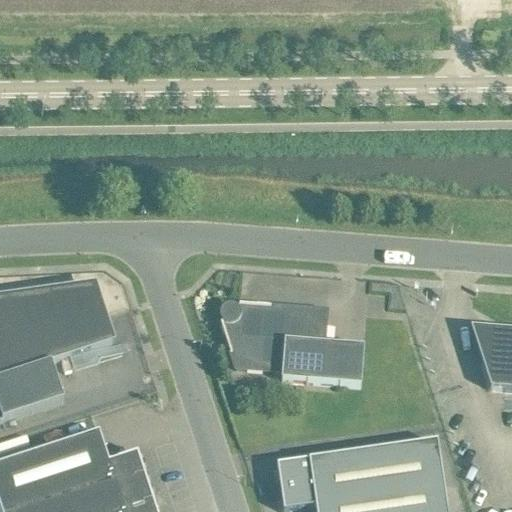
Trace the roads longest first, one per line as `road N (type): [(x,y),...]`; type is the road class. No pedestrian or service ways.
road 1 (primary): [(0,95),(511,90)]
road 2 (unclassified): [(152,235),(511,265)]
road 3 (unclassified): [(233,511),(165,301),(152,235)]
road 4 (unclassified): [(0,242),(152,235)]
